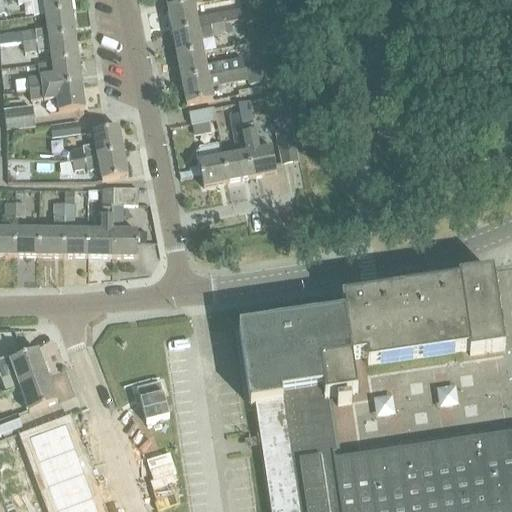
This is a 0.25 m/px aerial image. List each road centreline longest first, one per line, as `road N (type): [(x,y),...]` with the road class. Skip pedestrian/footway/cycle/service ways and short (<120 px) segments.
road 1 (residential): [(511,225),(455,250),(364,270),(182,293)]
road 2 (residential): [(182,293),(127,0)]
road 3 (residential): [(142,511),(75,346),(71,306)]
